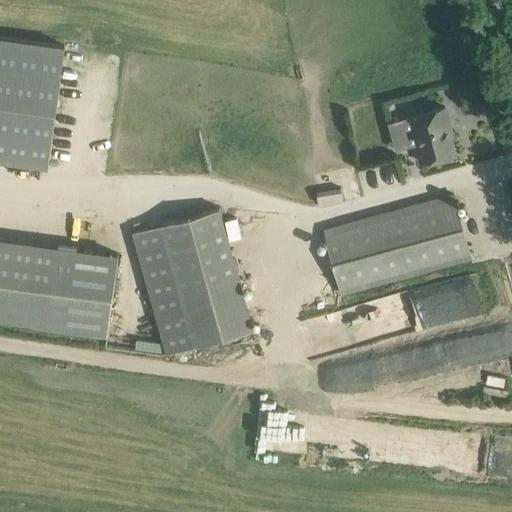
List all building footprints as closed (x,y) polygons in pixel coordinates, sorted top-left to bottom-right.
[(0,154),(68,164),(84,42),(0,30),(0,154)] [(416,144),(421,161),(454,152),(447,125),(451,124),(446,106),(412,115),(412,117),(416,116),(423,142),(416,144)] [(343,292),(472,257),(455,193),(325,228),(343,292)] [(161,225),(135,232),(162,332),(168,352),(254,328),(248,309),(239,273),(179,289),(161,225)] [(88,248),(57,244),(45,323),(109,332),(119,253),(88,248)]
